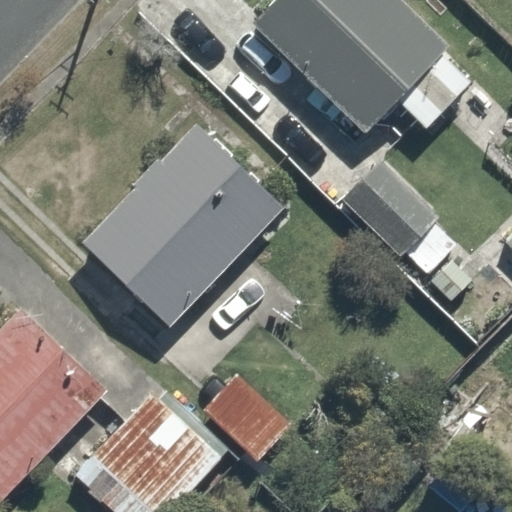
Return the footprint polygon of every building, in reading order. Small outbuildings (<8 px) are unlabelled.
[(215,0),(196,21),(299,115),(381,25),(353,0),(215,0)] [(26,226),(106,305),(216,195),(137,116),(26,226)] [(413,157),(464,203),(479,186),(427,140),(434,133),(416,118),(380,158),(367,146),(347,168),(328,151),(308,174),(423,277),(456,240),(425,212),(432,204),(398,173),(413,157)] [(511,227),(502,240),(511,248),(511,227)] [(493,377),(511,358),(511,340),(488,317),(461,345),(493,377)] [(0,422),(47,376),(0,328),(0,422)] [(243,370),(202,406),(257,469),(298,432),(243,370)] [(473,406),(444,372),(342,460),(372,494),(473,406)] [(164,511),(219,450),(140,380),(68,461),(125,511),(164,511)]
